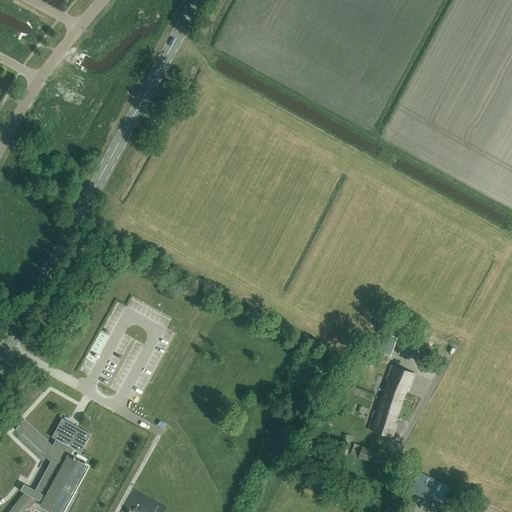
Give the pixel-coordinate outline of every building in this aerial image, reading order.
[(390,357),(397,338),(385,334),(378,352),(390,357)] [(100,342),(98,346),(106,350),(108,346),(100,342)] [(137,365),(139,361),(129,357),(127,361),(137,365)] [(381,397),(401,405),(406,390),(408,391),(415,374),(391,365),(386,379),(387,380),(381,397)] [(394,423),(401,405),(381,397),(375,412),(374,411),(368,429),(392,438),(397,424),(394,423)] [(13,508),(9,511),(25,511),(29,508),(30,507),(36,499),(43,503),(41,506),(45,508),(52,511),(59,511),(62,508),(85,465),(74,460),(75,458),(74,457),(73,459),(70,457),(74,449),(81,453),(91,434),(77,427),(62,419),(52,437),(56,440),(52,446),(29,425),(24,420),(16,429),(21,434),(23,433),(46,455),(45,456),(51,462),(47,469),(35,491),(28,487),(24,493),(25,494),(13,508)] [(169,429),(171,423),(163,420),(161,427),(169,429)] [(341,456),(347,457),(350,435),(344,435),(341,456)] [(386,456),(362,447),(358,458),(382,467),(386,456)] [(410,457),(405,454),(403,454),(401,458),(408,462),(410,457)] [(449,487),(419,472),(411,490),(440,504),(449,487)]
